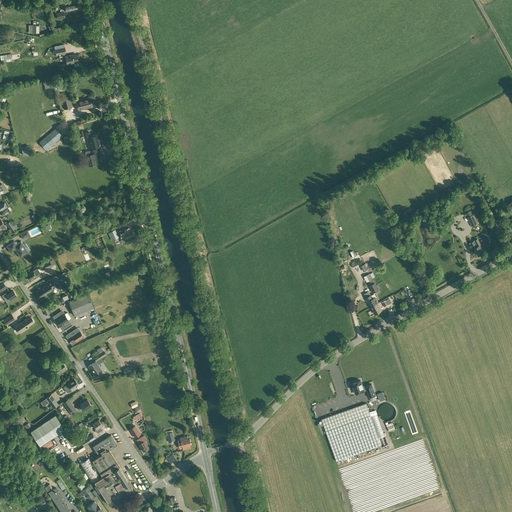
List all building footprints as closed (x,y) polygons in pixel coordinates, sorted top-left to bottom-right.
[(69,11),(77,9),(76,3),(68,4),(68,5),(65,6),(66,11),(69,10),(69,11)] [(65,47),(55,50),(56,56),(66,53),(65,47)] [(11,54),(0,55),(1,63),(12,61),(11,54)] [(67,65),(78,62),(76,54),(65,57),(67,65)] [(72,105),(70,97),(61,100),(63,109),(72,107),(73,106),(73,105),(72,105)] [(90,97),(83,99),(76,101),(78,111),(93,107),(90,97)] [(40,142),(46,149),(46,150),(63,136),(61,134),(60,135),(56,128),(40,142)] [(100,144),(102,144),(99,134),(90,136),(89,132),(85,133),(87,137),(88,141),(87,141),(89,148),(100,145),(100,144)] [(467,217),(472,227),(479,224),(474,214),(467,217)] [(6,223),(12,232),(16,229),(10,221),(6,223)] [(125,231),(121,232),(122,240),(125,239),(126,240),(130,239),(129,236),(133,235),(132,230),(130,230),(129,227),(124,229),(125,231)] [(22,239),(30,236),(28,230),(20,234),(22,239)] [(113,240),(118,237),(117,235),(115,230),(109,232),(113,240)] [(478,256),(478,255),(479,256),(481,255),(481,254),(484,252),(480,245),(477,239),(470,243),(473,248),(473,249),(475,253),(476,253),(478,256)] [(20,258),(28,252),(21,241),(16,245),(14,242),(7,246),(11,253),(15,250),(20,258)] [(46,269),(52,266),(49,260),(43,263),(46,269)] [(36,277),(36,276),(40,273),(37,268),(32,271),(33,271),(27,276),(30,280),(33,278),(34,279),(36,277)] [(58,275),(62,283),(68,280),(64,272),(58,275)] [(372,279),(369,273),(364,276),(367,281),(372,279)] [(375,283),(373,279),(367,282),(369,286),(373,293),(379,289),(375,283)] [(49,284),(44,287),(38,291),(41,297),(52,289),(52,288),(56,286),(54,283),(50,285),(49,284)] [(13,290),(7,295),(9,298),(10,300),(16,295),(13,290)] [(91,311),(90,309),(94,308),(88,293),(69,301),(74,316),(75,315),(75,316),(76,315),(77,317),(91,311)] [(371,307),(379,303),(376,297),(373,299),(371,295),(366,298),(371,307)] [(379,303),(371,307),(375,314),(382,310),(378,303),(379,303)] [(62,329),(68,324),(70,323),(61,310),(53,316),(62,329)] [(11,314),(3,320),(6,325),(15,319),(11,314)] [(30,316),(27,318),(24,320),(21,323),(21,322),(16,326),(21,333),(29,327),(28,326),(34,321),(30,316)] [(80,331),(73,336),(68,339),(71,343),(76,339),(77,341),(84,336),(80,331)] [(93,357),(96,361),(103,357),(100,353),(93,357)] [(59,375),(67,369),(62,361),(54,367),(59,375)] [(102,373),(101,371),(102,371),(95,361),(89,366),(95,375),(96,375),(97,376),(99,377),(102,375),(102,373)] [(361,378),(351,381),(355,394),(365,390),(364,389),(366,388),(369,397),(376,394),(372,382),(365,384),(366,386),(364,387),(361,378)] [(72,391),(76,388),(75,386),(78,384),(74,379),(68,384),(63,387),(67,392),(68,391),(69,393),(72,391)] [(58,404),(52,395),(40,402),(43,406),(49,402),(53,408),(58,404)] [(68,399),(63,402),(69,411),(74,408),(68,399)] [(84,410),(91,405),(87,399),(80,404),(81,405),(77,407),(79,410),(82,407),(84,410)] [(365,403),(321,419),(336,461),(381,445),(365,403)] [(30,431),(39,446),(65,429),(55,415),(30,431)] [(97,429),(102,425),(99,420),(96,421),(95,421),(89,425),(91,428),(94,425),(97,429)] [(139,435),(137,431),(134,426),(130,429),(136,437),(139,435)] [(116,502),(134,491),(118,467),(119,466),(109,450),(117,445),(111,435),(93,446),(99,456),(93,460),(103,476),(95,481),(108,503),(115,499),(116,502)] [(143,451),(149,447),(144,441),(147,439),(144,435),(137,440),(139,444),(143,451)] [(181,439),(178,440),(180,449),(183,448),(183,449),(191,448),(190,444),(191,444),(190,439),(188,439),(188,436),(180,438),(181,439)] [(83,446),(90,441),(88,437),(81,442),(83,446)] [(172,461),(178,457),(174,451),(168,455),(172,461)] [(79,464),(91,483),(101,476),(89,457),(79,464)] [(45,487),(61,511),(71,511),(55,488),(52,489),(49,484),(45,487)] [(83,490),(85,494),(89,499),(93,496),(87,487),(83,490)] [(37,509),(45,503),(43,499),(40,501),(39,498),(33,502),(37,509)] [(89,510),(90,511),(99,511),(102,510),(97,504),(94,501),(88,507),(90,510),(89,510)]
